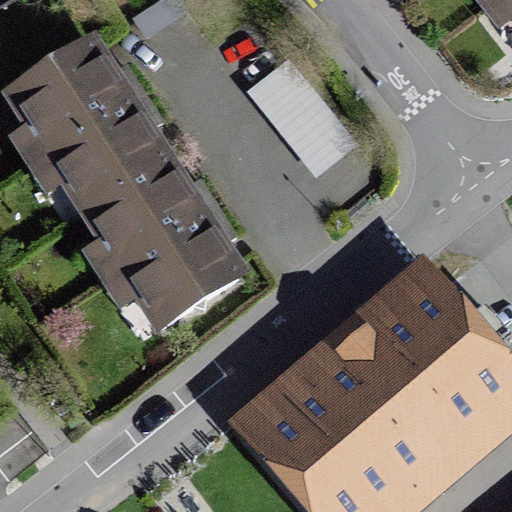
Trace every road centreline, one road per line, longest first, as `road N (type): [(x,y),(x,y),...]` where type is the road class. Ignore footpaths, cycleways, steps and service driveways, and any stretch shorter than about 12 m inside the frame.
road 1 (residential): [(61,511),(482,176)]
road 2 (residential): [(482,176),(335,0)]
